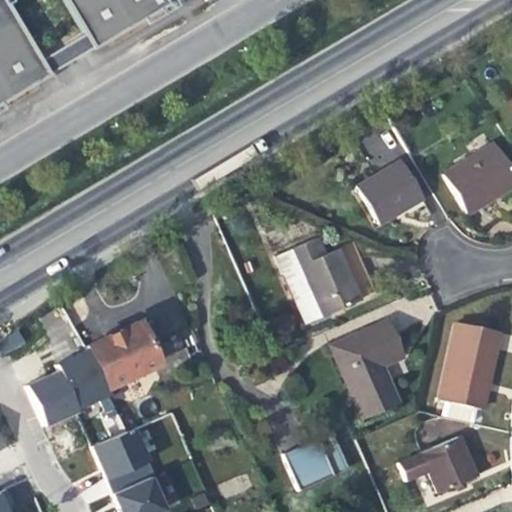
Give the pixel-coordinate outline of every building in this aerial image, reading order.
[(0,0),(0,103),(48,75),(3,0),(0,0)] [(61,0),(91,49),(167,4),(165,0),(61,0)] [(441,173),(463,212),(489,196),(511,182),(511,178),(492,144),(441,173)] [(354,188),(376,224),(400,210),(418,200),(397,163),(354,188)] [(313,242),(271,260),(291,304),(301,328),(356,304),(346,281),(334,253),(321,259),(313,242)] [(86,352),(102,387),(154,363),(135,322),(83,344),(86,352)] [(327,350),(359,422),(393,408),(376,369),(400,359),(394,345),(385,325),(327,350)] [(471,410),(476,412),(483,378),(489,351),(486,350),(489,334),(451,326),(435,403),(439,404),(437,419),(467,425),(471,410)] [(174,336),(186,363),(202,355),(190,328),(174,336)] [(105,395),(86,352),(76,357),(60,364),(79,407),(105,395)] [(0,454),(14,450),(0,409),(0,454)] [(280,454),(295,490),(345,469),(330,433),(291,450),(280,454)] [(453,440),(394,465),(402,484),(425,474),(435,496),(470,480),(463,463),(453,440)] [(157,511),(161,510),(146,478),(109,494),(117,511),(157,511)] [(0,491),(0,511),(11,511),(2,491),(0,491)]
